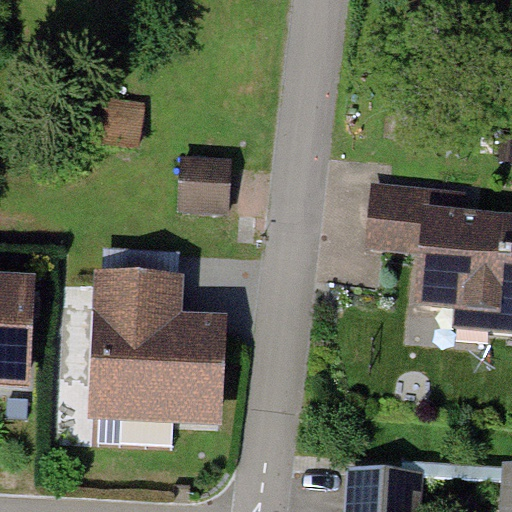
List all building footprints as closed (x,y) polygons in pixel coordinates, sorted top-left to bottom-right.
[(245,168),(191,164),(187,216),(241,220),(245,168)] [(383,256),(424,259),(427,219),(430,184),(388,181),(383,256)] [(511,225),(427,219),(424,259),(420,316),(464,319),(463,331),(511,334),(511,225)] [(35,277),(0,276),(0,380),(33,381),(35,277)] [(186,324),(186,282),(95,282),(95,322),(88,322),(88,428),(228,428),(227,324),(186,324)] [(511,511),(511,472),(504,472),(501,511),(511,511)] [(431,511),(433,478),(355,475),(353,511),(431,511)]
